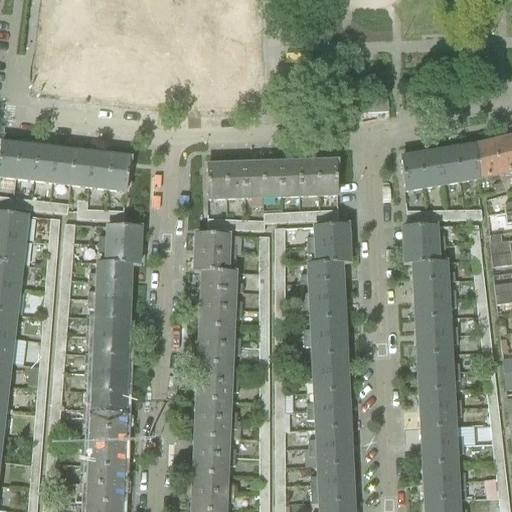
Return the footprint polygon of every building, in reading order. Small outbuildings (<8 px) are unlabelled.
[(39,0),(30,86),(36,94),(80,99),(81,95),(104,97),(109,53),(86,51),(91,0),(195,0),(197,62),(176,62),(172,105),(199,106),(199,109),(248,109),(244,0),(39,0)] [(335,80),(336,96),(346,95),(346,79),(335,80)] [(511,168),(506,142),(489,146),(496,178),(511,173),(511,168)] [(489,146),(473,150),(475,183),(477,182),(496,178),(489,146)] [(0,180),(13,182),(17,148),(5,147),(4,148),(0,147),(0,180)] [(13,182),(32,184),(36,152),(30,151),(28,149),(17,148),(13,182)] [(473,150),(453,153),(458,185),(475,183),(473,150)] [(32,184),(50,186),(54,154),(36,152),(32,184)] [(453,153),(435,156),(440,188),(458,185),(453,153)] [(50,186),(69,188),(72,156),(54,154),(50,186)] [(69,188),(87,191),(91,158),(72,156),(69,188)] [(429,156),(416,158),(421,191),(440,188),(435,156),(430,157),(429,156)] [(87,191),(106,193),(110,159),(98,158),(96,159),(91,158),(87,191)] [(421,191),(416,158),(405,159),(405,161),(398,162),(401,194),(421,191)] [(110,159),(106,193),(125,195),(128,162),(122,162),(121,160),(110,159)] [(303,166),(297,167),(298,199),(317,199),(316,165),(304,165),(303,166)] [(328,165),(316,165),(317,199),(336,198),(335,166),(329,166),(328,165)] [(279,167),(260,168),(261,201),(280,200),(279,167)] [(297,167),(279,167),(280,200),(298,199),(297,167)] [(224,202),(223,168),(211,168),(210,170),(204,170),(205,203),(224,202)] [(234,168),(223,168),(224,202),(243,201),(241,169),(236,169),(234,168)] [(260,168),(241,169),(243,201),(261,201),(260,168)] [(0,210),(10,212),(11,202),(0,200),(0,210)] [(11,202),(10,211),(28,213),(29,206),(29,205),(29,204),(12,202),(11,202)] [(29,206),(28,213),(47,215),(48,208),(48,207),(48,206),(29,204),(29,205),(29,206)] [(75,216),(75,222),(83,222),(85,223),(85,213),(86,204),(76,204),(75,216)] [(511,205),(502,207),(503,217),(511,215),(511,205)] [(47,215),(65,217),(66,209),(66,208),(48,206),(48,207),(48,208),(47,215)] [(85,213),(85,223),(103,223),(103,214),(85,213)] [(444,213),(424,214),(426,223),(445,223),(444,213)] [(463,213),(444,213),(445,223),(464,222),(463,213)] [(479,213),(463,213),(464,222),(480,222),(479,213)] [(103,214),(103,223),(121,224),(122,215),(103,214)] [(337,214),(318,215),(318,224),(337,224),(337,214)] [(426,223),(424,214),(404,214),(405,223),(426,223)] [(318,215),(299,216),(299,225),(318,224),(318,215)] [(511,215),(503,217),(504,227),(511,225),(511,215)] [(262,221),(262,225),(262,226),(281,226),(280,216),(262,217),(262,221)] [(299,216),(280,216),(281,226),(299,225),(299,216)] [(0,217),(0,242),(22,245),(25,220),(0,217)] [(48,223),(47,248),(55,249),(57,223),(48,223)] [(225,223),(206,223),(206,232),(225,233),(225,223)] [(243,224),(225,223),(225,233),(244,234),(243,224)] [(262,225),(243,224),(244,234),(262,234),(262,226),(262,225)] [(63,228),(62,247),(72,247),(73,228),(63,228)] [(466,228),(468,246),(479,246),(477,228),(466,228)] [(96,240),(96,248),(137,250),(138,231),(105,229),(105,240),(96,240)] [(304,242),(305,250),(345,248),(345,229),(312,231),(313,241),(304,242)] [(421,230),(401,230),(402,250),(434,248),(442,248),(443,248),(443,240),(433,240),(433,239),(433,235),(433,229),(421,230)] [(272,232),(273,251),(284,251),(284,232),(272,232)] [(194,237),(193,256),(227,258),(233,258),(234,258),(234,250),(226,250),(226,239),(194,237)] [(267,240),(257,240),(257,259),(267,259),(267,240)] [(0,267),(19,269),(22,245),(0,242),(0,267)] [(506,244),(488,246),(490,258),(507,256),(506,244)] [(468,246),(470,265),(481,264),(479,246),(468,246)] [(62,247),(60,265),(70,265),(72,247),(62,247)] [(47,248),(45,272),(54,273),(55,249),(47,248)] [(104,257),(104,267),(136,268),(137,250),(96,248),(96,256),(104,257)] [(305,258),(313,258),(314,268),(346,266),(345,248),(305,250),(305,258)] [(402,268),(411,268),(443,266),(442,265),(435,266),(434,256),(442,256),(442,248),(402,250),(402,268)] [(273,251),(273,270),(284,269),(284,251),(273,251)] [(511,254),(507,256),(490,258),(491,269),(511,266),(511,254)] [(193,256),(192,275),(225,276),(225,266),(233,267),(233,258),(193,256)] [(267,259),(257,259),(257,277),(267,278),(267,259)] [(470,265),(472,283),(483,282),(481,264),(470,265)] [(60,265),(59,283),(69,284),(70,265),(60,265)] [(298,279),(298,287),(306,287),(339,285),(338,267),(346,267),(346,266),(314,268),(306,268),(306,278),(298,279)] [(411,268),(412,286),(443,284),(452,284),(451,276),(443,276),(443,266),(411,268)] [(0,292),(17,294),(19,269),(0,267),(0,292)] [(87,277),(86,285),(128,286),(128,269),(136,269),(136,268),(104,267),(96,267),(95,278),(87,277)] [(273,270),(273,288),(284,288),(284,269),(273,270)] [(45,272),(43,297),(52,298),(54,273),(45,272)] [(200,275),(199,293),(232,295),(240,295),(241,288),(232,287),(233,277),(225,277),(225,276),(192,275),(200,275)] [(267,278),(257,277),(257,296),(267,296),(267,278)] [(472,283),(474,301),(485,301),(483,282),(472,283)] [(59,283),(58,302),(67,302),(69,284),(59,283)] [(412,286),(413,304),(454,302),(453,294),(444,295),(443,284),(412,286)] [(86,295),(85,303),(93,303),(127,305),(128,286),(95,285),(95,286),(95,289),(94,295),(86,295)] [(299,296),(299,305),(340,303),(339,285),(306,287),(307,295),(299,296)] [(511,286),(493,289),(494,298),(511,295),(511,286)] [(273,288),(273,307),(284,306),(284,288),(273,288)] [(0,292),(0,316),(14,318),(17,294),(0,292)] [(199,293),(199,312),(239,314),(240,306),(231,306),(232,297),(232,296),(232,295),(199,293)] [(511,295),(494,298),(495,308),(511,306),(511,295)] [(267,296),(257,296),(257,314),(267,315),(267,296)] [(43,297),(41,322),(50,323),(52,298),(43,297)] [(474,301),(476,320),(487,319),(485,301),(474,301)] [(58,302),(56,320),(66,321),(67,302),(58,302)] [(454,302),(413,304),(413,323),(445,321),(445,312),(451,311),(453,311),(454,311),(454,302)] [(94,311),(93,322),(126,323),(127,305),(85,303),(85,311),(94,311)] [(307,312),(308,323),(341,322),(340,303),(299,305),(299,313),(307,312)] [(273,307),(273,325),(284,325),(284,306),(273,307)] [(199,312),(198,330),(230,332),(231,322),(239,323),(239,314),(199,312)] [(267,315),(257,314),(257,333),(267,333),(267,315)] [(0,316),(0,341),(11,343),(14,318),(0,316)] [(476,320),(478,338),(489,337),(487,319),(476,320)] [(56,320),(55,339),(65,339),(66,321),(56,320)] [(445,321),(413,323),(414,341),(449,339),(453,339),(454,339),(456,339),(456,338),(455,331),(454,331),(446,331),(445,321)] [(41,322),(39,346),(48,347),(50,323),(41,322)] [(84,333),(84,340),(125,342),(126,323),(93,322),(93,333),(84,333)] [(300,334),(301,342),(342,340),(341,322),(308,323),(308,333),(300,334)] [(273,325),(273,344),(284,343),(284,325),(273,325)] [(198,330),(197,349),(238,350),(238,343),(230,343),(230,332),(198,330)] [(267,333),(257,333),(257,351),(267,352),(267,333)] [(478,338),(480,356),(491,356),(489,337),(478,338)] [(55,339),(53,357),(63,357),(65,339),(55,339)] [(449,339),(414,341),(415,359),(447,358),(446,348),(454,347),(455,347),(456,347),(456,339),(454,339),(453,339),(449,339)] [(92,349),(91,359),(124,360),(125,342),(84,340),(84,349),(92,349)] [(310,350),(310,360),(343,359),(342,340),(301,342),(301,351),(310,350)] [(0,341),(0,366),(8,367),(11,343),(0,341)] [(273,344),(273,362),(284,361),(284,343),(273,344)] [(39,346),(37,371),(46,372),(48,347),(39,346)] [(197,349),(196,367),(229,368),(229,359),(237,360),(238,350),(197,349)] [(267,352),(257,351),(257,370),(267,370),(267,352)] [(480,356),(482,374),(493,374),(491,356),(480,356)] [(53,357),(52,375),(62,376),(63,357),(53,357)] [(447,358),(415,359),(416,378),(451,376),(456,376),(457,376),(457,367),(456,367),(447,368),(447,358)] [(82,369),(82,377),(124,379),(124,360),(91,359),(91,369),(82,369)] [(302,371),(303,379),(344,377),(343,359),(310,360),(311,371),(302,371)] [(273,362),(273,380),(284,380),(284,361),(273,362)] [(0,366),(0,391),(5,392),(8,367),(0,366)] [(196,367),(195,385),(236,387),(237,380),(228,380),(229,368),(196,367)] [(267,370),(257,370),(257,388),(267,389),(267,370)] [(37,371),(35,395),(44,396),(46,372),(37,371)] [(482,374),(484,393),(495,392),(493,374),(482,374)] [(52,375),(50,394),(60,394),(62,376),(52,375)] [(451,376),(416,378),(417,396),(449,394),(448,384),(456,384),(458,384),(457,376),(456,376),(451,376)] [(502,377),(502,378),(502,380),(502,381),(502,382),(503,391),(504,394),(511,392),(511,381),(511,379),(511,377),(511,376),(502,377)] [(90,386),(90,396),(123,397),(124,379),(82,377),(81,385),(90,386)] [(311,387),(312,397),(344,395),(344,377),(303,379),(303,388),(311,387)] [(273,380),(273,399),(284,398),(284,380),(273,380)] [(195,385),(195,404),(227,405),(227,396),(236,396),(236,387),(195,385)] [(267,389),(257,388),(257,407),(267,407),(267,389)] [(484,393),(486,411),(497,410),(495,392),(484,393)] [(50,394),(49,412),(59,413),(60,394),(50,394)] [(449,394),(417,396),(418,414),(453,413),(458,412),(459,412),(459,404),(458,404),(449,404),(449,394)] [(35,395),(33,420),(42,421),(44,396),(35,395)] [(304,409),(305,416),(345,414),(344,395),(312,397),(312,408),(304,409)] [(81,405),(80,414),(122,415),(123,397),(90,396),(89,406),(81,405)] [(273,399),(273,417),(284,417),(284,398),(273,399)] [(195,404),(194,422),(235,424),(235,418),(226,417),(227,405),(195,404)] [(267,407),(257,407),(257,425),(267,425),(267,407)] [(486,411),(488,429),(499,429),(497,410),(486,411)] [(49,412),(48,431),(57,431),(59,413),(49,412)] [(453,413),(418,414),(419,433),(450,431),(450,421),(458,421),(459,421),(459,412),(458,412),(453,413)] [(80,422),(79,432),(88,432),(121,434),(122,415),(88,414),(80,414),(80,421),(80,422)] [(313,425),(314,434),(346,432),(345,414),(305,416),(305,425),(313,425)] [(0,416),(0,440),(10,442),(13,418),(3,416),(0,416)] [(273,417),(273,436),(284,435),(284,417),(273,417)] [(33,420),(32,445),(40,446),(42,421),(33,420)] [(194,422),(193,441),(225,442),(226,433),(235,433),(235,424),(194,422)] [(267,425),(257,425),(257,443),(268,444),(267,425)] [(488,429),(490,448),(501,447),(499,429),(488,429)] [(48,431),(46,449),(56,450),(57,431),(48,431)] [(450,431),(419,433),(420,451),(461,449),(460,440),(451,441),(450,431)] [(79,443),(79,451),(120,452),(121,434),(88,432),(88,444),(79,443)] [(306,444),(307,453),(347,451),(346,432),(314,434),(314,444),(306,444)] [(273,436),(273,454),(284,454),(284,435),(273,436)] [(193,441),(192,459),(233,461),(234,454),(225,454),(225,442),(193,441)] [(268,444),(257,443),(257,462),(268,462),(268,444)] [(32,445),(30,469),(38,470),(40,446),(32,445)] [(490,448),(492,466),(503,465),(501,447),(490,448)] [(46,449),(45,467),(55,468),(56,450),(46,449)] [(461,449),(420,451),(420,469),(452,468),(452,458),(461,457),(461,449)] [(87,460),(87,469),(120,471),(120,452),(79,451),(78,459),(87,460)] [(315,461),(316,471),(348,469),(347,451),(307,453),(307,461),(315,461)] [(273,454),(273,473),(284,472),(284,454),(273,454)] [(192,459),(191,477),(224,479),(224,470),(233,470),(233,461),(192,459)] [(268,462),(257,462),(257,480),(268,481),(268,462)] [(492,466),(494,484),(505,484),(503,465),(492,466)] [(45,467),(43,486),(53,486),(55,468),(45,467)] [(452,468),(420,469),(421,488),(463,486),(462,477),(453,477),(452,468)] [(30,469),(28,494),(37,495),(38,470),(30,469)] [(77,479),(77,487),(119,489),(120,471),(87,469),(86,479),(77,479)] [(308,482),(308,489),(317,489),(349,487),(348,469),(316,471),(316,481),(308,482)] [(273,473),(273,491),(284,491),(284,472),(273,473)] [(191,477),(191,496),(232,498),(232,490),(224,490),(224,479),(191,477)] [(268,481),(257,480),(257,499),(268,499),(268,481)] [(494,484),(496,502),(507,502),(505,484),(494,484)] [(43,486),(42,504),(52,505),(53,486),(43,486)] [(463,486),(421,488),(422,506),(454,504),(463,504),(463,486)] [(85,497),(85,506),(118,508),(119,489),(77,487),(76,497),(85,497)] [(317,489),(308,489),(309,495),(309,498),(309,508),(317,507),(350,506),(349,487),(317,489)] [(273,491),(273,509),(284,509),(284,491),(273,491)] [(28,494),(26,511),(35,511),(37,495),(28,494)] [(191,496),(189,511),(222,511),(223,506),(231,507),(232,498),(191,496)] [(267,511),(268,499),(257,499),(257,511),(267,511)] [(496,502),(496,511),(508,511),(507,502),(496,502)]
